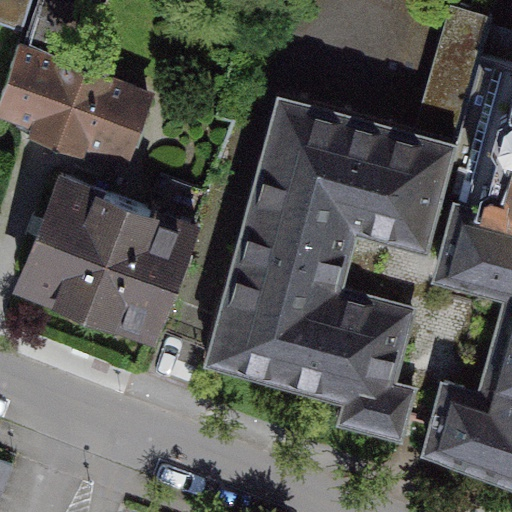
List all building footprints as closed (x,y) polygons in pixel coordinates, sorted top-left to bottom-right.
[(33,0),(0,0),(0,22),(23,30),(33,0)] [(89,0),(37,0),(21,49),(68,65),(73,49),(89,0)] [(68,65),(21,49),(0,109),(40,123),(37,132),(80,148),(83,138),(126,153),(147,93),(101,77),(107,61),(73,49),(68,65)] [(511,60),(483,52),(460,133),(454,157),(511,172),(511,180),(506,203),(511,204),(511,60)] [(279,85),(206,355),(345,392),(339,414),(405,431),(411,409),(469,193),(445,187),(454,157),(460,133),(279,85)] [(199,113),(175,171),(208,185),(232,126),(199,113)] [(196,226),(64,174),(23,276),(155,328),(196,226)] [(511,204),(506,203),(469,193),(411,409),(437,417),(431,438),(511,469),(511,204)] [(13,471),(0,466),(0,496),(3,497),(13,471)]
